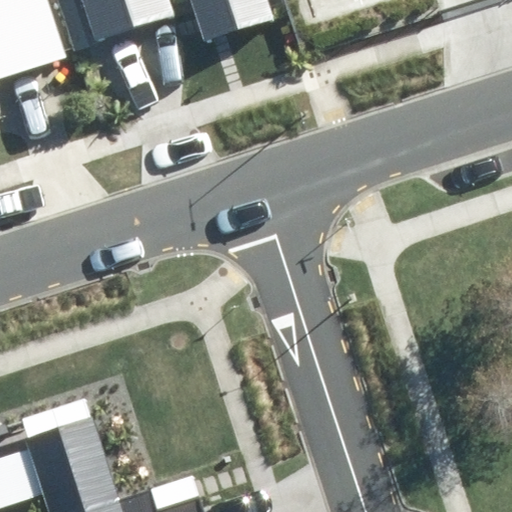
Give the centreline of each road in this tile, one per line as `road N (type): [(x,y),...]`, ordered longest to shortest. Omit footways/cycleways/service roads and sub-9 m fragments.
road 1 (residential): [(257,181),(367,511)]
road 2 (residential): [(0,265),(257,181)]
road 3 (residential): [(257,181),(511,96)]
